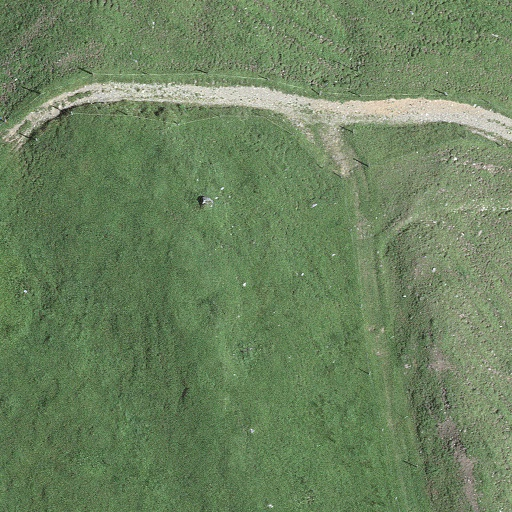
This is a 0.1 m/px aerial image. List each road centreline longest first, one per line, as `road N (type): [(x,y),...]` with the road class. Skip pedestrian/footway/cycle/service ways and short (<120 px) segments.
road 1 (track): [(327,113),(355,187),(373,319),(425,511)]
road 2 (track): [(327,113),(247,95),(107,89),(46,108),(0,142)]
road 3 (track): [(511,130),(465,111),(427,107),(327,113)]
